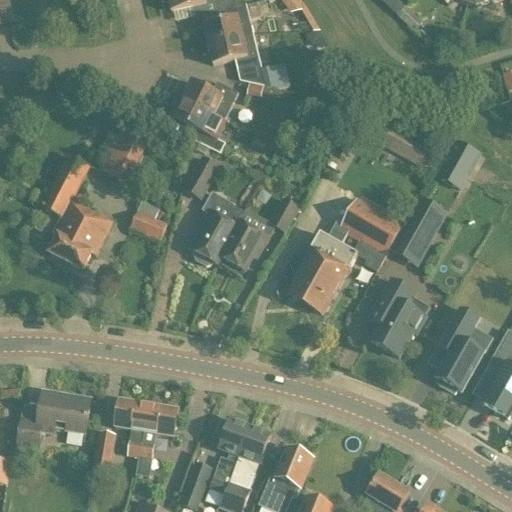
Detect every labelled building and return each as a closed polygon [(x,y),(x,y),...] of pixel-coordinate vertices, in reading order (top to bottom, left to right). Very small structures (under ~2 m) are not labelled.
[(157,0),(159,7),(167,5),(170,17),(192,12),(194,21),(218,16),(214,0),(203,0),(202,0),(157,0)] [(381,5),(396,19),(405,9),(394,0),(385,0),(382,4),(381,5)] [(468,0),(467,7),(477,10),(507,1),(506,0),(468,0)] [(221,14),(224,26),(203,31),(205,43),(198,44),(199,52),(242,42),(242,40),(239,30),(250,27),(246,8),(221,14)] [(405,9),(396,19),(414,35),(422,26),(405,9)] [(242,42),(199,52),(201,60),(209,58),(212,70),(234,64),(236,75),(260,69),(252,38),(242,40),(242,42)] [(511,73),(503,74),(505,92),(511,91),(511,73)] [(179,94),(176,100),(214,120),(225,125),(239,98),(218,87),(213,97),(192,86),(187,97),(179,94)] [(309,99),(304,119),(317,122),(322,102),(309,99)] [(172,107),(180,111),(174,123),(195,133),(190,142),(220,157),(225,147),(216,143),(225,125),(214,120),(176,100),(172,107)] [(392,130),(381,149),(419,170),(430,151),(392,130)] [(101,152),(110,156),(100,174),(125,187),(147,143),(122,131),(118,138),(110,134),(101,152)] [(460,143),(440,181),(464,193),(483,155),(460,143)] [(83,274),(92,258),(96,260),(113,226),(72,205),(90,171),(69,160),(43,211),(62,221),(54,238),(59,240),(50,257),(83,274)] [(201,205),(220,170),(202,160),(182,194),(201,205)] [(362,194),(356,206),(340,234),(362,247),(356,259),(365,264),(363,269),(376,277),(403,227),(394,222),(398,214),(362,194)] [(288,235),(298,207),(281,200),(270,229),(288,235)] [(445,219),(420,205),(392,256),(416,270),(445,219)] [(141,206),(129,233),(159,245),(167,228),(147,220),(151,210),(141,206)] [(216,268),(220,261),(238,231),(240,227),(248,214),(246,213),(245,216),(233,209),(223,226),(209,218),(203,229),(206,230),(192,254),(196,256),(194,259),(196,263),(206,269),(210,268),(212,266),(216,268)] [(262,252),(268,242),(240,227),(238,231),(220,261),(244,275),(259,251),(262,252)] [(303,310),(338,248),(320,238),(310,255),(311,255),(286,300),(303,310)] [(356,259),(338,248),(303,310),(321,320),(347,274),(356,259)] [(367,325),(378,331),(369,347),(398,363),(412,338),(415,340),(425,323),(407,313),(415,299),(390,285),(367,325)] [(437,391),(452,399),(454,396),(459,399),(481,359),(464,349),(477,325),(458,315),(436,354),(448,360),(434,385),(439,387),(437,391)] [(481,384),(493,390),(480,412),(506,426),(508,422),(511,424),(511,422),(511,374),(511,373),(511,341),(506,339),(481,384)] [(54,433),(86,438),(92,403),(43,394),(37,429),(22,426),(17,450),(38,454),(41,435),(53,437),(54,433)] [(141,463),(149,408),(119,403),(114,431),(131,434),(127,461),(141,463)] [(178,413),(149,408),(141,463),(152,465),(156,438),(173,441),(178,413)] [(231,457),(228,465),(220,462),(205,505),(219,510),(222,500),(225,501),(239,460),(250,431),(229,424),(219,453),(231,457)] [(270,438),(250,431),(239,460),(225,501),(222,500),(219,510),(225,511),(245,511),(252,494),(250,494),(260,467),(270,438)] [(116,439),(98,436),(91,481),(109,484),(116,439)] [(286,511),(291,501),(294,502),(311,462),(287,452),(281,468),(278,467),(273,480),(275,481),(271,492),(266,490),(258,509),(264,511),(286,511)] [(11,464),(0,462),(0,488),(8,489),(11,464)] [(197,511),(211,471),(194,466),(180,509),(187,511),(197,511)] [(367,497),(369,498),(362,508),(368,511),(402,511),(400,510),(410,495),(379,477),(367,497)] [(331,511),(332,510),(308,500),(302,511),(331,511)]
